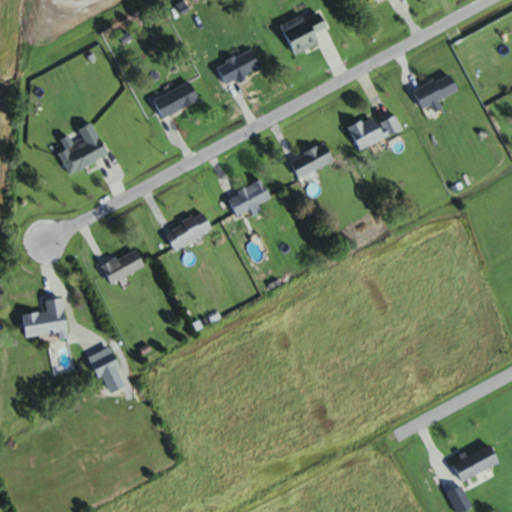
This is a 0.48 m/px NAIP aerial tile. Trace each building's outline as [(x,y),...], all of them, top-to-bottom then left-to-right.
[(282,25),(295,55),(321,43),(316,32),(328,27),(323,14),(306,21),(304,15),(282,25)] [(217,67),(227,87),(263,69),(253,49),(217,67)] [(459,90),(451,73),(414,91),(424,109),(432,105),(436,112),(442,108),(438,101),(459,90)] [(154,100),(164,119),(201,100),(191,81),(154,100)] [(402,132),(396,116),(377,123),(374,116),(349,126),(359,149),(402,132)] [(60,154),(69,174),(109,156),(94,122),(80,129),(86,142),(60,154)] [(334,162),(326,144),(290,161),(298,178),(334,162)] [(237,217),(259,208),(257,205),(271,199),(263,181),(228,197),(237,217)] [(166,232),(174,249),(213,230),(204,213),(166,232)] [(146,266),(136,249),(102,268),(112,285),(146,266)] [(25,337),(57,334),(57,340),(69,339),(64,298),(46,301),(47,312),(23,315),(25,337)] [(100,379),(121,367),(110,346),(88,359),(100,379)] [(463,483),(501,463),(491,444),(453,464),(463,483)]
